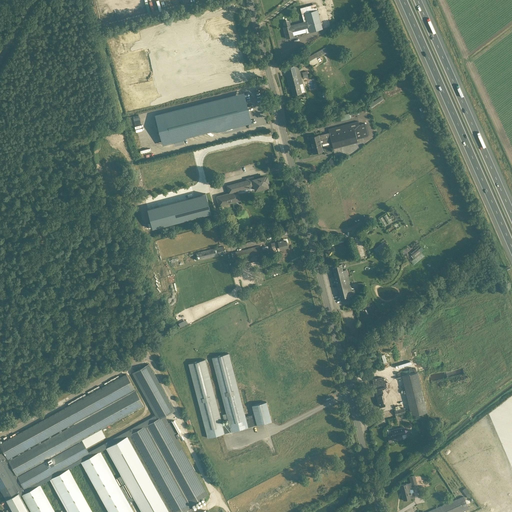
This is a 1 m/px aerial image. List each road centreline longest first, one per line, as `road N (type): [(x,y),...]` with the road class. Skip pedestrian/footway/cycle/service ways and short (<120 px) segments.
road 1 (tertiary): [(381,511),(251,0)]
road 2 (motorway): [(403,0),(511,246)]
road 3 (motorway): [(511,214),(417,0)]
